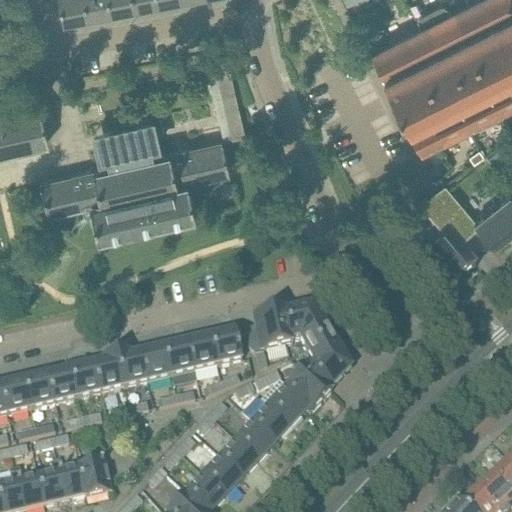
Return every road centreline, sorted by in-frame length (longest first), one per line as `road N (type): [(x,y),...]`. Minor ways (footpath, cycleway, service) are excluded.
road 1 (residential): [(0,355),(347,276)]
road 2 (residential): [(347,276),(261,64),(251,13)]
road 3 (residential): [(424,351),(268,511)]
road 4 (residential): [(251,13),(44,52)]
road 5 (tertiary): [(334,511),(442,401)]
road 6 (residential): [(403,511),(511,402)]
